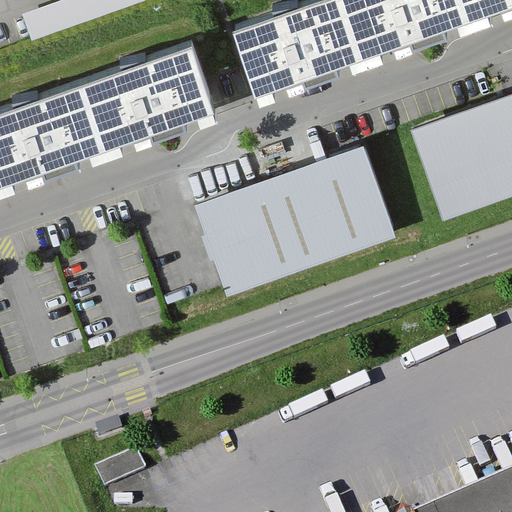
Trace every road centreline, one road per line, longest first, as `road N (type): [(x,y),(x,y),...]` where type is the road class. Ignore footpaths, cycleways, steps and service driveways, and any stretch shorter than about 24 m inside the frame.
road 1 (residential): [(0,216),(511,34)]
road 2 (tertiary): [(0,430),(511,251)]
